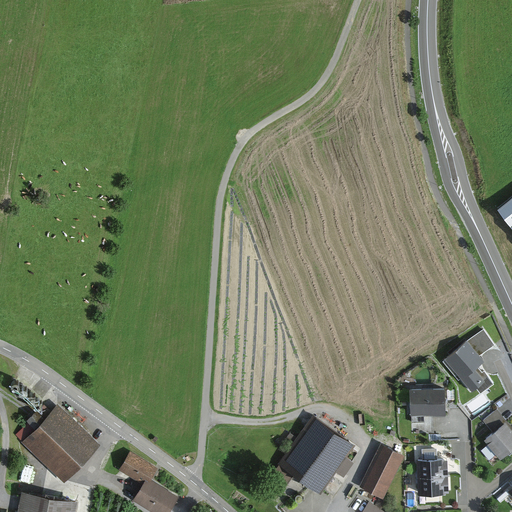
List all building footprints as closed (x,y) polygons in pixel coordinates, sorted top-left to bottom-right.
[(511,195),(497,207),(511,225),(511,195)] [(485,359),(481,354),(495,345),(484,328),(469,338),(445,356),(473,392),(476,389),(481,394),(495,383),(484,369),(482,371),(477,365),(485,359)] [(444,386),(410,388),(412,422),(425,421),(424,413),(430,413),(446,412),(444,386)] [(99,444),(57,404),(22,439),(64,479),(99,444)] [(500,457),(511,448),(511,428),(507,423),(497,409),(484,419),(493,431),(485,437),(500,457)] [(279,461),(318,491),(335,469),(344,475),(355,460),(347,454),(356,443),(316,413),(279,461)] [(404,453),(381,442),(359,484),(383,496),(404,453)] [(132,498),(155,511),(167,511),(179,494),(151,477),(158,467),(131,450),(119,469),(141,483),(132,498)] [(415,457),(417,492),(448,490),(447,456),(415,457)] [(73,511),(76,499),(22,490),(18,511),(73,511)] [(386,511),(369,501),(361,511),(386,511)]
